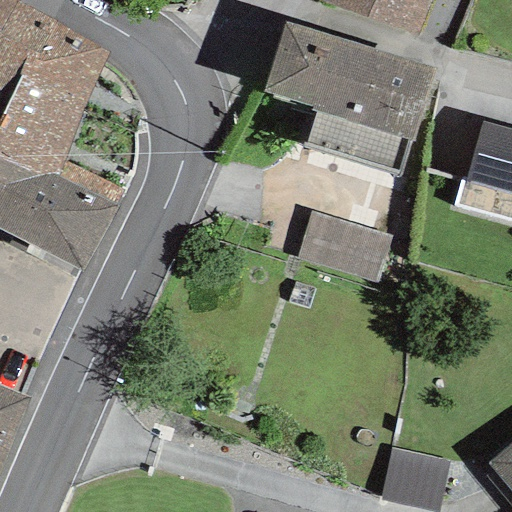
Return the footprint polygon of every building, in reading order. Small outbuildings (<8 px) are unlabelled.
[(18,0),(0,0),(0,115),(0,116),(12,88),(28,49),(39,54),(56,23),(18,0)] [(430,0),(316,0),(317,0),(416,36),(430,0)] [(433,68),(284,21),(262,92),(311,106),(310,110),(315,112),(304,144),(399,177),(409,141),(413,143),(433,68)] [(12,88),(81,117),(110,52),(56,23),(39,54),(28,49),(12,88)] [(56,176),(64,161),(81,117),(12,88),(0,116),(0,159),(39,175),(56,176)] [(511,130),(480,121),(466,181),(461,180),(455,207),(511,222),(511,130)] [(0,230),(80,271),(117,206),(114,205),(56,176),(39,175),(0,159),(0,230)] [(121,192),(64,161),(56,176),(114,205),(121,192)] [(390,238),(311,213),(296,259),(376,284),(390,238)] [(0,467),(28,398),(0,386),(0,467)] [(511,444),(489,464),(511,492),(511,444)] [(437,511),(448,462),(390,449),(378,501),(431,511),(437,511)]
